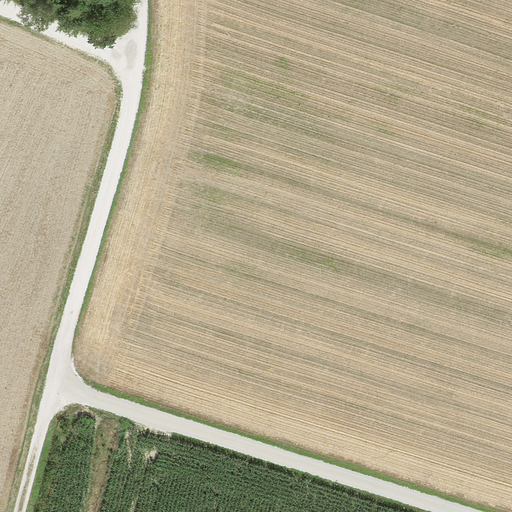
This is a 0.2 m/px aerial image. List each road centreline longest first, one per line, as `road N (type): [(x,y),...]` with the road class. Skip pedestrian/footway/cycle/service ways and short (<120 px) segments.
road 1 (track): [(19,511),(127,116),(140,0)]
road 2 (track): [(52,387),(453,511)]
road 3 (track): [(0,10),(135,65)]
